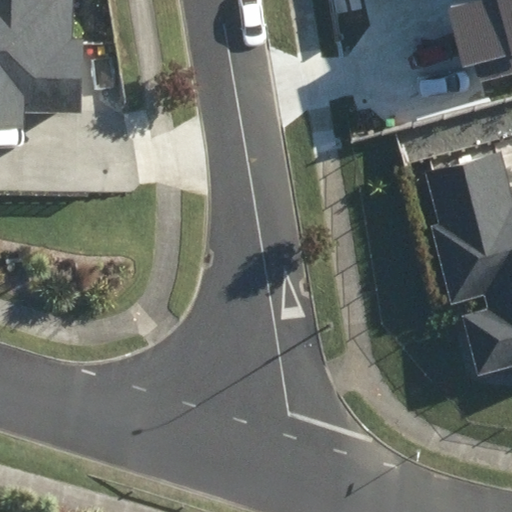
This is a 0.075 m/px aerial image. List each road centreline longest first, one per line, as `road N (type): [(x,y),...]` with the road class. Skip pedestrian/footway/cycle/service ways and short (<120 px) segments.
road 1 (residential): [(224,0),(298,462)]
road 2 (residential): [(298,462),(0,384)]
road 3 (residential): [(448,511),(298,462)]
